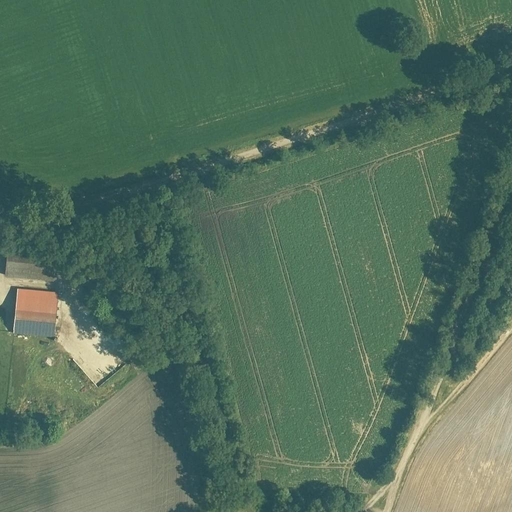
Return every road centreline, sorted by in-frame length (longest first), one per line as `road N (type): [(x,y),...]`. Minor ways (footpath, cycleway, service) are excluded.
road 1 (track): [(511,68),(103,198),(45,209)]
road 2 (track): [(386,511),(511,174)]
road 3 (track): [(418,425),(511,324)]
